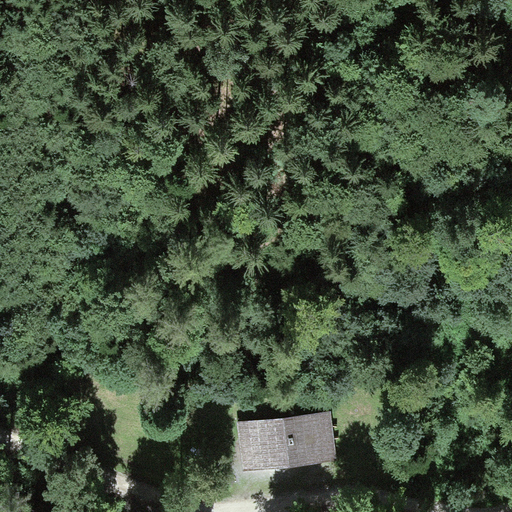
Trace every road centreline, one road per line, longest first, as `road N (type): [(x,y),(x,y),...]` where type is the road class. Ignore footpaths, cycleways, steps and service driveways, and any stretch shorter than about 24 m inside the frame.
road 1 (track): [(511,364),(406,205),(292,0)]
road 2 (track): [(466,511),(329,504),(268,511)]
road 3 (track): [(171,511),(0,440)]
